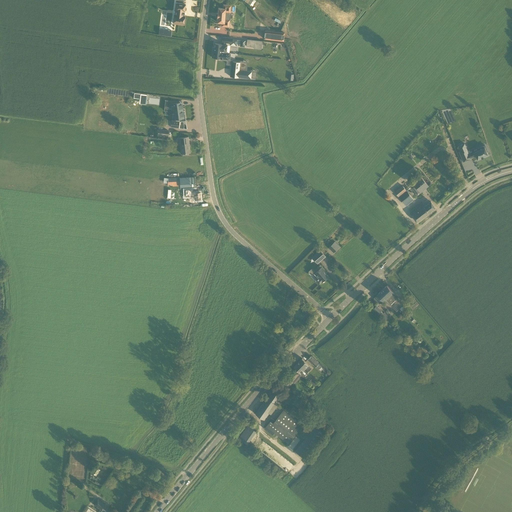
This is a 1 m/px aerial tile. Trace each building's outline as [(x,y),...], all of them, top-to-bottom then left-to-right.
[(185,4),(180,4),(176,3),(175,10),(175,14),(174,14),(173,23),(183,25),(184,16),(183,16),(183,13),(184,13),(185,4)] [(218,8),(218,13),(217,13),(217,17),(217,22),(222,23),(221,26),(229,27),(229,20),(224,19),(225,12),(230,12),(231,5),(223,5),(223,8),(218,8)] [(265,31),(264,39),(283,41),(284,33),(278,32),(275,32),(265,31)] [(213,47),(212,51),(226,53),(227,45),(226,45),(226,43),(230,43),(230,45),(236,46),(237,39),(232,39),(232,38),(222,37),(221,44),(215,43),(214,47),(213,47)] [(247,40),(246,46),(253,47),(258,48),(258,43),(261,44),(262,41),(258,41),(247,40)] [(226,53),(212,51),(211,57),(220,58),(220,59),(227,60),(226,64),(231,64),(232,61),(232,62),(233,61),(229,60),(230,53),(229,53),(226,53)] [(232,62),(232,61),(231,64),(230,76),(235,77),(238,77),(251,79),(251,71),(238,70),(239,62),(237,62),(232,62)] [(183,127),(184,126),(183,125),(183,124),(182,121),(186,121),(185,113),(183,113),(182,106),(182,102),(181,102),(180,102),(177,102),(177,101),(165,100),(166,100),(165,107),(171,107),(172,112),(173,119),(175,119),(175,121),(171,120),(170,127),(183,129),(183,127)] [(181,153),(190,152),(188,137),(179,138),(181,153)] [(459,152),(464,162),(471,159),(471,158),(476,156),(478,159),(481,157),(482,158),(485,157),(484,156),(488,155),(487,152),(488,151),(487,150),(486,146),(485,145),(484,146),(478,148),(479,148),(477,149),(478,150),(473,152),(474,152),(469,154),(464,144),(458,146),(461,151),(459,152)] [(196,176),(181,177),(181,186),(196,186),(196,176)] [(411,187),(418,195),(429,186),(422,178),(411,187)] [(188,188),(178,189),(179,199),(178,199),(178,201),(179,201),(179,207),(189,206),(189,200),(189,193),(188,188)] [(191,196),(191,197),(191,201),(192,202),(195,202),(195,200),(200,200),(200,192),(195,192),(191,192),(191,196)] [(436,209),(433,205),(430,202),(425,206),(423,203),(410,212),(418,223),(436,209)] [(339,246),(335,242),(329,247),(334,252),(339,246)] [(312,257),(317,263),(325,256),(320,250),(312,257)] [(314,270),(312,268),(309,271),(312,275),(315,273),(318,278),(318,279),(317,280),(320,284),(322,282),(328,276),(323,271),(325,270),(320,265),(314,270)] [(382,290),(400,308),(405,314),(407,313),(404,310),(405,309),(402,306),(404,304),(398,297),(396,299),(391,293),(393,291),(391,289),(387,285),(382,290)] [(382,290),(377,295),(374,298),(378,301),(380,304),(385,299),(391,305),(397,311),(400,308),(382,290)] [(378,314),(382,311),(377,305),(373,308),(378,314)] [(389,317),(384,312),(380,316),(384,321),(389,317)] [(311,356),(308,359),(316,367),(319,369),(322,366),(319,363),(311,356)] [(306,362),(302,358),(294,367),(297,370),(300,374),(303,376),(309,371),(312,368),(306,362)] [(301,375),(294,369),(283,383),(288,388),(293,382),(295,383),(299,378),(301,375)] [(284,392),(279,389),(275,386),(255,414),(264,420),(269,413),(271,415),(279,403),(277,402),(284,392)] [(276,420),(273,423),(271,421),(266,426),(267,427),(265,429),(273,436),(275,433),(288,444),(298,430),(294,427),(299,422),(283,410),(276,420)] [(240,439),(251,444),(257,430),(247,425),(240,439)] [(304,458),(324,433),(315,426),(295,451),(304,458)] [(95,466),(91,473),(96,476),(100,469),(95,466)] [(106,505),(97,499),(94,504),(102,510),(106,505)]
